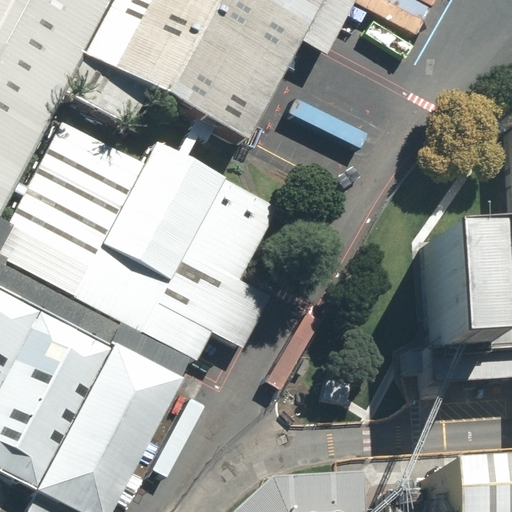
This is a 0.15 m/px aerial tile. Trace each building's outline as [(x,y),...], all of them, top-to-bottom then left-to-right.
[(0,0),(0,187),(67,64),(101,0),(0,0)] [(101,0),(67,64),(232,152),(313,0),(101,0)] [(405,0),(426,9),(429,0),(405,0)] [(134,167),(54,124),(0,224),(0,272),(187,372),(270,217),(144,149),(134,167)] [(400,253),(407,372),(511,366),(511,374),(511,136),(472,139),(479,248),(400,253)] [(95,511),(161,389),(0,302),(0,482),(55,511),(95,511)] [(365,400),(362,314),(343,315),(346,401),(365,400)] [(348,511),(347,461),(326,462),(327,484),(258,486),(231,511),(348,511)] [(511,511),(511,483),(394,490),(395,511),(511,511)]
